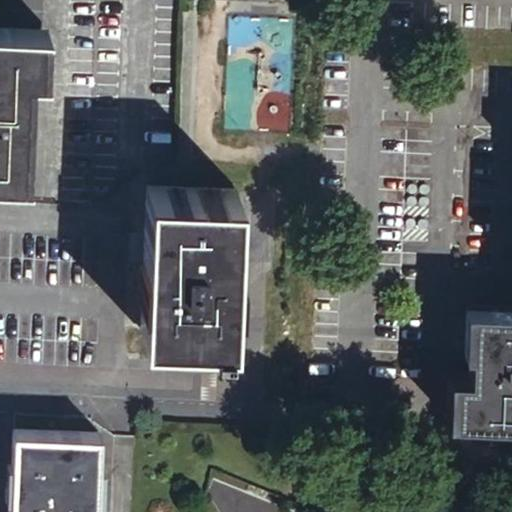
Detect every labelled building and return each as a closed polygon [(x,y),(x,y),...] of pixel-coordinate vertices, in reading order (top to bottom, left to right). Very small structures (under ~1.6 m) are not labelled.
[(0,29),(0,178),(20,180),(24,77),(38,77),(40,31),(0,29)] [(234,260),(236,185),(150,183),(145,182),(144,233),(153,233),(153,258),(144,258),(143,294),(143,325),(214,327),(214,335),(229,335),(229,328),(233,328),(233,296),(234,260)] [(153,233),(144,233),(144,258),(153,258),(153,233)] [(511,300),(471,299),(468,365),(455,364),(453,409),(511,410),(511,300)] [(14,426),(11,509),(16,509),(16,511),(96,511),(99,429),(14,426)]
